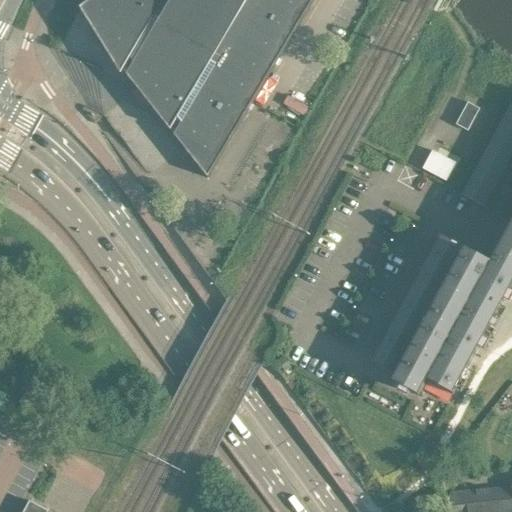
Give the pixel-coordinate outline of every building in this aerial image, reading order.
[(314,0),(104,0),(89,27),(130,78),(134,75),(139,81),(135,85),(150,104),(155,100),(160,107),(155,110),(209,178),(314,0)] [(468,131),(480,108),(468,102),(456,124),(468,131)] [(511,154),(511,103),(462,195),(470,199),(484,206),(511,154)] [(446,181),(456,163),(433,150),(423,168),(446,181)] [(511,225),(498,251),(492,263),(511,274),(511,225)] [(511,274),(492,263),(441,235),(372,362),(396,376),(393,382),(419,396),(428,381),(454,395),(511,287),(511,274)] [(31,409),(36,399),(25,393),(19,402),(31,409)] [(476,490),(451,493),(452,511),(511,511),(511,486),(488,489),(488,488),(476,489),(476,490)] [(48,511),(49,511),(30,501),(23,511),(48,511)]
